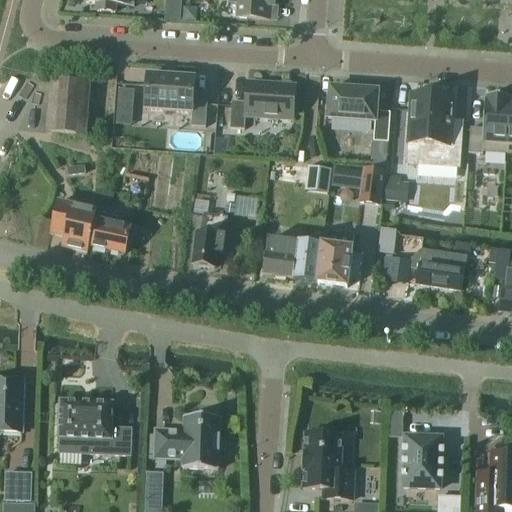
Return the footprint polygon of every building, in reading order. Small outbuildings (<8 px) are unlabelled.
[(134,8),(134,0),(83,0),(83,1),(86,1),(85,5),(97,6),(97,13),(114,15),(115,7),(134,8)] [(273,7),(273,0),(229,0),(229,4),(238,5),(237,20),(269,22),(270,7),(273,7)] [(183,9),(182,22),(194,23),(195,10),(183,9)] [(167,78),(166,79),(147,77),(144,111),(192,115),(191,128),(205,129),(207,101),(207,95),(193,94),(194,80),(174,79),(174,78),(172,78),(172,79),(168,79),(168,78),(167,78)] [(86,136),(90,84),(50,81),(46,133),(86,136)] [(293,87),(290,84),(281,83),(278,86),(247,84),(246,104),(232,103),(230,131),(244,132),(245,119),(293,122),(295,88),(293,87)] [(376,113),(377,94),(330,90),(328,120),(374,124),(373,143),(388,144),(390,114),(376,113)] [(412,96),(407,166),(459,169),(462,123),(451,122),(452,110),(451,110),(452,99),(437,98),(437,93),(430,92),(426,92),(426,97),(412,96)] [(470,130),(468,156),(482,157),(483,154),(506,156),(510,101),(485,99),(483,131),(470,130)] [(359,204),(379,207),(383,175),(364,172),(359,204)] [(109,205),(112,194),(97,191),(94,202),(109,205)] [(94,222),(96,213),(57,204),(50,236),(64,239),(62,249),(87,255),(88,248),(129,257),(135,231),(94,222)] [(226,205),(225,215),(234,216),(235,206),(226,205)] [(224,240),(226,220),(203,217),(200,237),(196,236),(192,268),(214,271),(216,256),(222,257),(224,240)] [(323,249),(317,286),(347,290),(357,291),(362,254),(351,253),(350,252),(352,237),(327,233),(325,249),(323,249)] [(292,282),(297,246),(268,242),(263,279),(292,282)] [(317,286),(323,249),(297,246),(292,282),(316,285),(316,286),(317,286)] [(460,293),(466,263),(444,260),(445,255),(421,252),(415,286),(460,293)] [(504,282),(499,314),(511,315),(511,271),(507,271),(508,255),(497,253),(494,275),(506,276),(505,283),(504,282)] [(404,284),(408,263),(393,261),(389,282),(404,284)] [(21,434),(23,382),(0,381),(0,436),(2,435),(2,434),(21,434)] [(81,456),(130,458),(131,432),(111,431),(112,408),(112,405),(110,405),(110,406),(62,404),(60,403),(60,406),(59,440),(82,440),(81,456)] [(216,420),(216,414),(200,414),(200,419),(184,419),(183,437),(175,436),(175,433),(155,433),(154,461),(182,462),(182,471),(218,472),(220,420),(216,420)] [(305,436),(304,455),(303,472),(304,472),(303,491),(323,492),(323,501),(352,502),(353,474),(339,474),(341,438),(305,436)] [(404,455),(404,462),(402,462),(402,467),(404,467),(404,474),(401,474),(401,479),(403,479),(403,490),(439,491),(440,481),(442,481),(442,476),(440,476),(440,468),(442,468),(442,463),(440,463),(440,456),(443,456),(443,451),(440,451),(441,440),(405,439),(405,450),(402,449),(402,454),(404,455)] [(511,509),(511,455),(491,454),(490,474),(477,474),(477,475),(476,475),(474,511),(500,511),(501,509),(511,509)] [(30,504),(31,476),(6,476),(5,503),(30,504)] [(438,498),(437,511),(459,511),(460,499),(438,498)]
